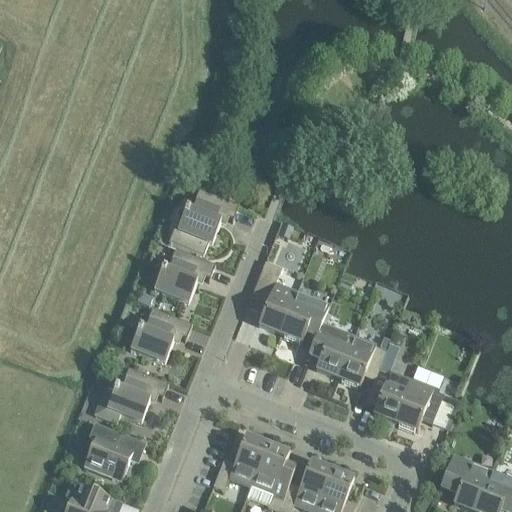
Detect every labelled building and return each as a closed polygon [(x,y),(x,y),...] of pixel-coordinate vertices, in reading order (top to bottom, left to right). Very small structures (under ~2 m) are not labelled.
[(232,226),(238,210),(198,193),(193,206),(196,207),(192,216),(185,213),(177,233),(174,232),(168,246),(202,259),(207,247),(211,248),(223,218),(232,222),(231,225),(232,226)] [(280,227),(276,237),(287,242),(291,231),(280,226),(280,227)] [(188,308),(200,278),(209,281),(208,285),(215,269),(175,253),(169,266),(172,267),(169,276),(162,273),(153,294),(188,308)] [(264,314),(258,329),(280,338),(296,297),(274,289),(281,272),(264,266),(246,312),(247,312),(249,308),(264,314)] [(137,305),(148,310),(152,301),(140,296),(137,305)] [(302,346),(308,331),(318,335),(320,329),(321,329),(322,326),(326,317),(328,311),(318,306),(296,297),(280,338),(302,346)] [(164,367),(176,337),(185,341),(184,344),(185,345),(191,329),(151,312),(146,325),(149,326),(145,335),(138,332),(129,353),(164,367)] [(310,359),(311,354),(321,358),(315,373),(337,382),(353,342),(331,333),(321,329),(320,329),(318,335),(316,340),(309,359),(310,359)] [(379,349),(386,352),(390,343),(383,341),(379,349)] [(385,355),(375,351),(375,350),(353,342),(337,382),(359,391),(365,375),(375,379),(378,373),(378,374),(385,355)] [(119,418),(140,427),(152,397),(162,400),(160,404),(161,404),(168,388),(139,377),(133,374),(127,372),(122,385),(125,386),(122,395),(114,392),(112,398),(103,394),(93,418),(116,427),(119,418)] [(388,377),(388,378),(378,374),(378,373),(375,379),(373,384),(366,403),(367,403),(369,398),(379,402),(373,417),(395,426),(411,386),(388,377)] [(416,435),(422,420),(432,424),(430,428),(431,429),(443,399),(432,395),(411,386),(395,426),(416,435)] [(122,482),(132,458),(139,461),(144,448),(94,428),(93,429),(95,429),(90,441),(94,443),(83,470),(105,479),(106,476),(122,482)] [(212,491),(223,495),(229,482),(250,490),(266,450),(244,441),(233,470),(223,466),(225,462),(224,462),(212,491)] [(272,499),(266,511),(279,511),(287,492),(277,488),(288,459),(266,450),(250,490),(272,499)] [(456,498),(453,507),(464,511),(476,511),(490,476),(469,467),(468,467),(451,461),(439,491),(456,498)] [(291,511),(293,507),(305,511),(316,511),(331,476),(309,467),(298,496),(287,492),(279,511),(291,511)] [(331,476),(316,511),(341,511),(353,484),(331,476)] [(511,511),(511,484),(490,476),(476,511),(511,511)] [(118,511),(120,507),(70,487),(70,489),(71,489),(66,501),(71,502),(66,511),(118,511)]
